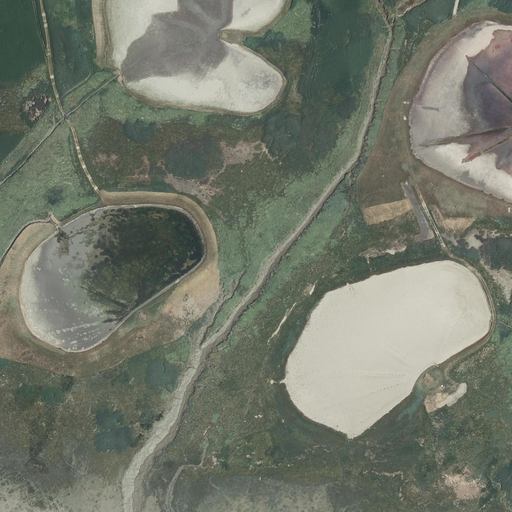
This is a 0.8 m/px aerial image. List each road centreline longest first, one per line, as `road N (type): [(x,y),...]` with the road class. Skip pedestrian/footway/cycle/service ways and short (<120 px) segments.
road 1 (track): [(408,92),(443,39),(482,17),(511,21)]
road 2 (track): [(65,117),(42,0)]
